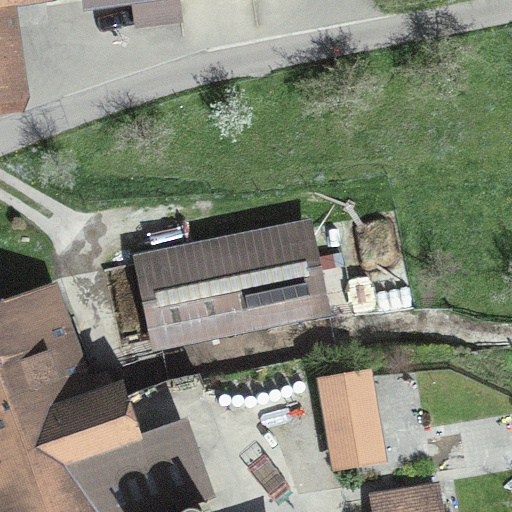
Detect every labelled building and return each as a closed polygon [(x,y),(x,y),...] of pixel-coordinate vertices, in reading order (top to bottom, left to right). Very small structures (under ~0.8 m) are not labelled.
[(159,343),(318,310),(301,229),(142,261),(159,343)] [(219,438),(199,376),(116,401),(107,373),(83,382),(56,305),(0,324),(0,511),(161,511),(209,495),(201,474),(219,438)] [(375,361),(320,366),(329,462),(384,457),(375,361)] [(418,373),(380,379),(392,454),(430,447),(418,373)] [(439,511),(435,487),(375,497),(377,511),(439,511)]
